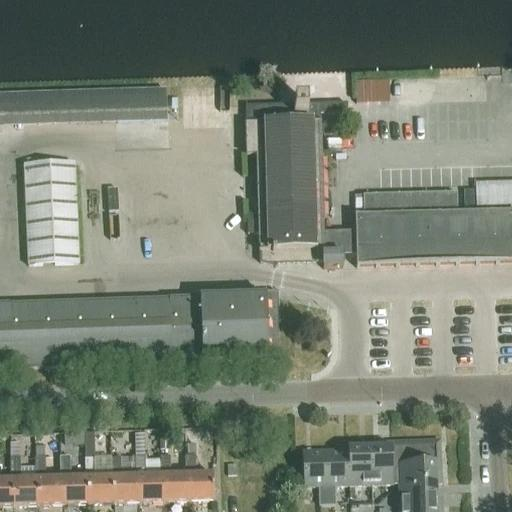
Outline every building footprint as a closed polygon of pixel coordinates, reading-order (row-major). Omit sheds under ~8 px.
[(379,106),(378,81),(367,82),(368,106),(379,106)] [(356,106),(368,106),(367,82),(356,82),(356,106)] [(0,127),(118,124),(167,123),(166,92),(0,96),(0,127)] [(257,158),(258,224),(248,224),(248,237),(259,236),(259,265),(274,269),(274,270),(276,270),(276,267),(324,266),(324,259),(342,259),(342,249),(356,248),(356,270),(511,266),(511,214),(457,216),(457,195),(363,198),(364,218),(355,218),(355,235),(323,235),(320,116),(345,115),(344,106),(307,107),(307,106),(294,106),(294,108),(245,109),(246,158),(257,158)] [(79,266),(75,168),(75,166),(24,169),(28,268),(79,266)] [(487,187),(488,209),(500,208),(499,186),(487,187)] [(499,186),(500,208),(511,208),(510,186),(499,186)] [(487,187),(476,187),(477,209),(488,209),(487,187)] [(279,363),(277,293),(233,295),(233,299),(202,301),(205,366),(279,363)] [(138,303),(140,352),(108,353),(109,369),(205,366),(202,301),(138,303)] [(42,331),(42,347),(10,348),(11,373),(109,369),(108,353),(140,352),(138,303),(41,306),(42,331)] [(9,307),(10,332),(42,331),(41,306),(9,307)] [(42,347),(42,331),(10,332),(9,307),(0,307),(0,373),(11,373),(10,348),(42,347)] [(94,438),(84,438),(85,462),(95,462),(94,438)] [(145,479),(145,460),(144,440),(135,440),(135,460),(136,480),(138,480),(138,507),(163,506),(163,479),(160,479),(145,479)] [(160,440),(160,453),(169,453),(169,440),(160,440)] [(399,511),(442,511),(441,496),(437,496),(437,488),(441,488),(440,443),(378,446),(378,450),(347,451),(348,454),(349,489),(398,488),(399,511)] [(195,447),(187,447),(187,459),(195,459),(196,459),(195,447)] [(10,452),(10,461),(20,461),(20,452),(10,452)] [(327,508),(325,454),(302,455),(303,491),(318,490),(319,508),(327,508)] [(349,489),(348,454),(325,454),(327,508),(336,507),(335,490),(349,489)] [(163,506),(189,505),(188,478),(185,478),(170,478),(170,459),(160,460),(160,479),(163,479),(163,506)] [(185,459),(185,478),(188,478),(189,505),(214,505),(214,501),(213,477),(195,478),(195,459),(185,459)] [(35,460),(36,482),(38,482),(39,509),(64,509),(63,482),(60,482),(45,482),(45,460),(35,460)] [(64,509),(89,508),(88,481),(86,481),(70,481),(70,460),(60,460),(60,482),(63,482),(64,509)] [(13,510),(39,509),(38,482),(36,482),(20,483),(20,461),(10,461),(11,483),(13,483),(13,510)] [(138,507),(138,480),(136,480),(121,480),(120,461),(110,461),(111,480),(113,480),(114,507),(138,507)] [(85,462),(86,481),(88,481),(89,508),(114,507),(113,480),(111,480),(95,481),(95,462),(85,462)] [(0,510),(13,510),(13,483),(11,483),(0,483),(0,510)]
